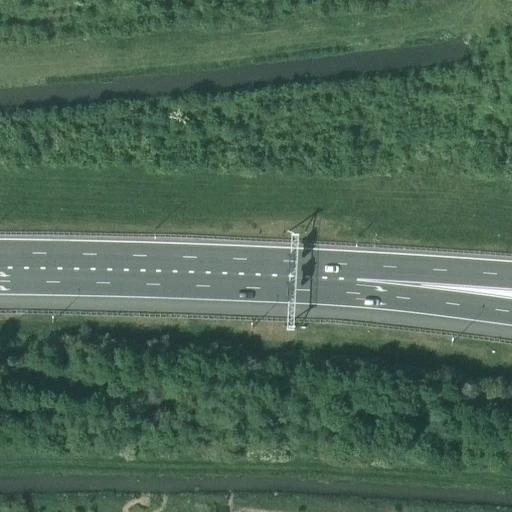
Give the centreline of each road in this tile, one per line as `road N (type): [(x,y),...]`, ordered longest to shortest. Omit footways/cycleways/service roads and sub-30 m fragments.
road 1 (motorway): [(0,253),(357,265)]
road 2 (motorway): [(357,265),(511,304)]
road 3 (motorway): [(357,265),(511,276)]
